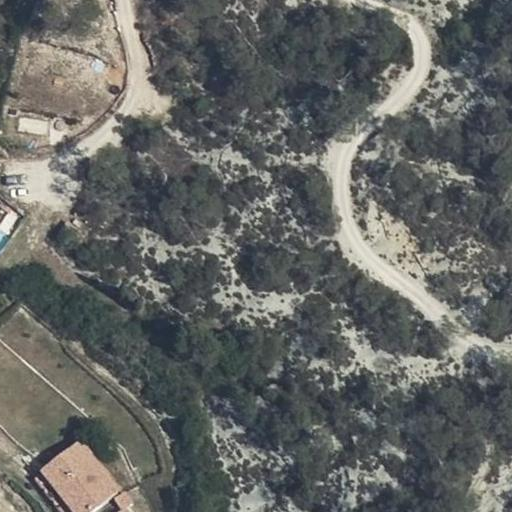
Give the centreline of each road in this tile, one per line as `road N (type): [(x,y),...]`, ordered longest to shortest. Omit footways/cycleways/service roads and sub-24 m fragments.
road 1 (track): [(511,354),(472,349),(353,235),(343,174),(349,148),(395,104),(410,73),(413,37),(395,18),(348,0)]
road 2 (track): [(125,0),(146,96),(28,186)]
